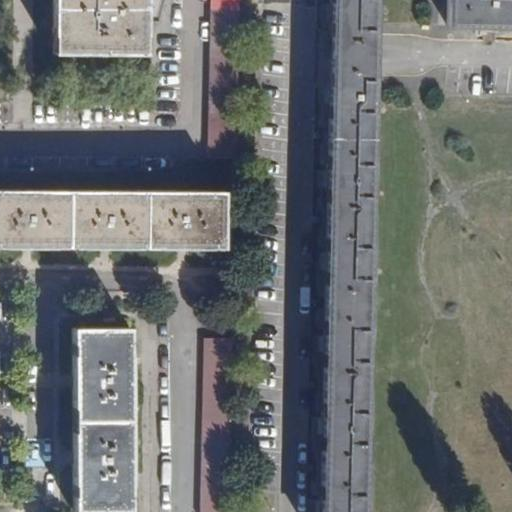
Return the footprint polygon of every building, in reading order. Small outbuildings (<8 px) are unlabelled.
[(143,0),(52,0),(53,51),(143,52),(143,0)] [(211,0),(208,157),(236,157),(239,0),(211,0)] [(372,0),(330,0),(330,54),(319,511),(361,511),(371,55),(372,0)] [(511,0),(447,0),(447,25),(511,26),(511,0)] [(0,244),(222,246),(223,190),(0,188),(0,244)] [(131,509),(130,326),(73,327),(74,509),(131,509)] [(200,511),(228,511),(232,340),(204,338),(200,511)] [(158,418),(158,367),(147,367),(147,418),(158,418)]
